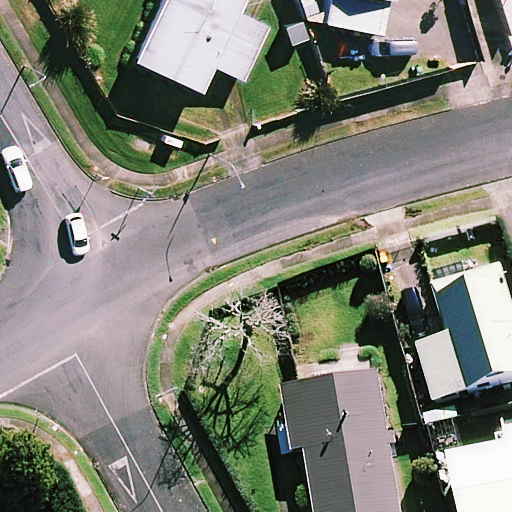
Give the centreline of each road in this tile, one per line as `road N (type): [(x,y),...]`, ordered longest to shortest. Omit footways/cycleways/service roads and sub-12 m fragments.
road 1 (residential): [(511,126),(202,233),(100,282)]
road 2 (residential): [(162,511),(50,310)]
road 3 (residential): [(0,112),(100,282)]
